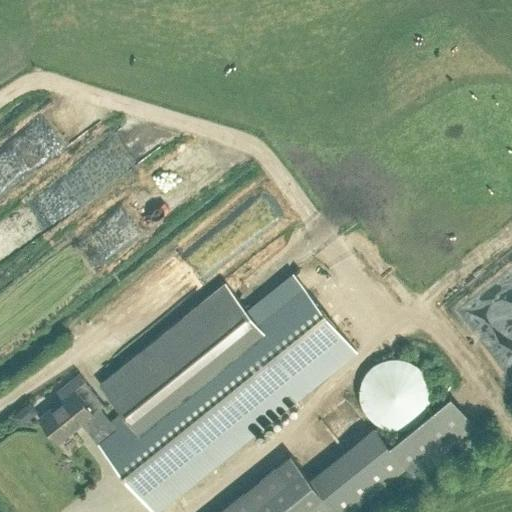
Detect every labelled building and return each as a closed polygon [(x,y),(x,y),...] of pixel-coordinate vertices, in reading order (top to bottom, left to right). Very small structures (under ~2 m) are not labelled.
[(0,170),(9,163),(0,152),(0,170)] [(466,275),(502,245),(493,234),(499,229),(489,216),(441,256),(453,270),(458,266),(466,275)] [(511,241),(414,310),(425,325),(484,284),(502,310),(493,315),(508,336),(511,333),(511,241)] [(59,441),(61,438),(82,421),(155,511),(157,510),(357,349),(305,285),(259,322),(225,280),(100,381),(123,409),(113,417),(111,419),(100,406),(105,402),(86,378),(76,386),(62,397),(42,414),(39,416),(59,441)] [(391,426),(396,426),(399,426),(402,425),(404,425),(409,424),(412,422),(415,420),(418,418),(421,416),(423,413),(425,411),(427,408),(429,405),(430,401),(431,398),(431,395),(432,391),(431,386),(430,381),(428,376),(426,372),(423,368),(420,364),(416,361),(410,358),(406,356),(402,356),(399,355),(396,355),(391,356),(388,356),(385,357),(380,359),(377,361),(374,363),(371,365),(368,369),(365,374),(363,379),(361,383),(361,388),(361,393),(362,398),(363,403),(366,408),(368,413),(370,415),(373,417),(376,420),(379,422),(382,423),(386,425),(391,426)] [(80,371),(57,390),(62,397),(76,386),(86,378),(80,371)] [(345,511),(405,464),(414,475),(476,425),(451,394),(390,444),(374,425),(310,476),(292,452),(217,511),(345,511)]
